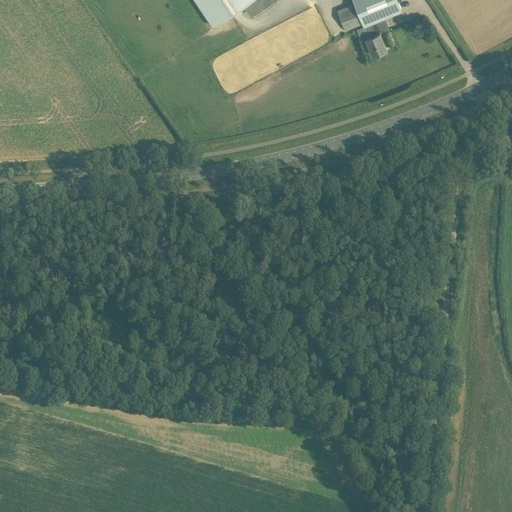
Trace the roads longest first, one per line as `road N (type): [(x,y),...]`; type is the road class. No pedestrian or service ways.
road 1 (secondary): [(0,191),(255,163),(406,118),(511,70)]
road 2 (track): [(424,511),(462,147),(486,103),(479,87)]
road 3 (track): [(90,0),(144,75),(154,77),(260,28)]
